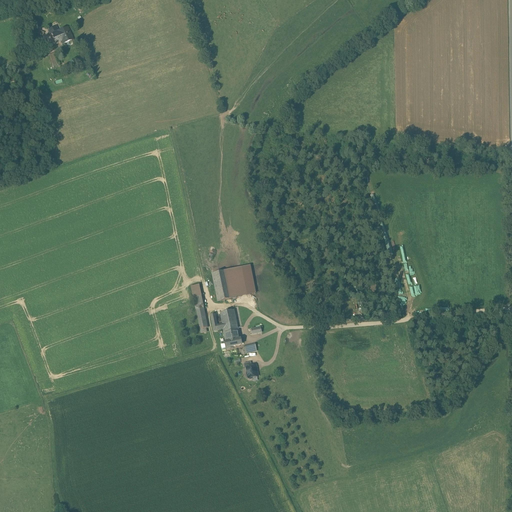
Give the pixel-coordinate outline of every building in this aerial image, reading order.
[(67,28),(58,32),(56,27),(48,30),(50,34),(51,35),(52,35),(53,37),(52,38),(56,45),(60,43),(61,45),(73,40),(67,28)] [(210,273),(216,301),(256,292),(250,265),(210,273)] [(192,286),(195,298),(204,295),(201,284),(192,286)] [(226,348),(242,344),(235,310),(220,313),(222,324),(217,325),(215,315),(210,316),(213,331),(222,329),(226,348)] [(244,348),(245,354),(257,352),(255,345),(244,348)] [(258,377),(256,366),(246,368),(248,379),(258,377)]
